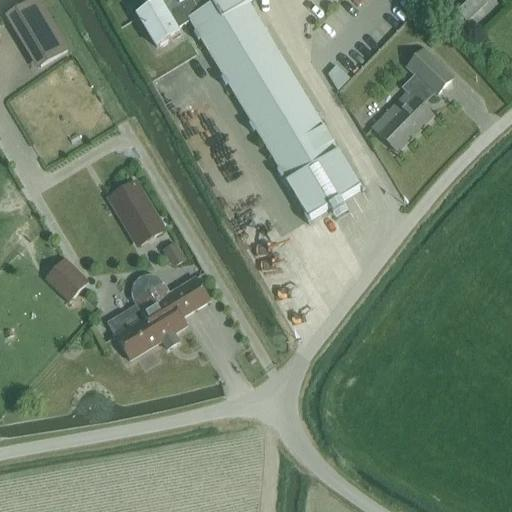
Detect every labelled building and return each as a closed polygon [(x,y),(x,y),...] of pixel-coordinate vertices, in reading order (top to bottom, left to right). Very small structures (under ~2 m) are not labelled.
[(43,0),(36,0),(8,16),(40,71),(73,52),(43,0)] [(176,0),(180,6),(167,14),(161,4),(138,18),(157,49),(180,35),(177,31),(190,23),(310,221),(361,191),(245,0),(176,0)] [(485,0),(455,0),(449,6),(466,25),(488,3),(485,0)] [(424,52),(408,70),(415,77),(402,90),(407,95),(373,130),(397,154),(432,118),(420,107),(433,94),(436,98),(453,80),(424,52)] [(331,76),(343,88),(352,79),(339,67),(331,76)] [(171,260),(186,251),(157,203),(142,212),(171,260)] [(69,306),(89,285),(65,262),(45,283),(69,306)] [(136,301),(137,302),(135,304),(146,321),(115,339),(129,363),(187,328),(182,320),(210,304),(196,281),(169,297),(163,287),(161,288),(160,287),(158,284),(157,284),(155,282),(153,281),(152,281),(149,281),(146,281),(144,281),(142,282),(141,283),(140,284),(139,285),(137,287),(136,288),(135,290),(135,292),(135,293),(135,295),(135,297),(135,299),(136,301)]
